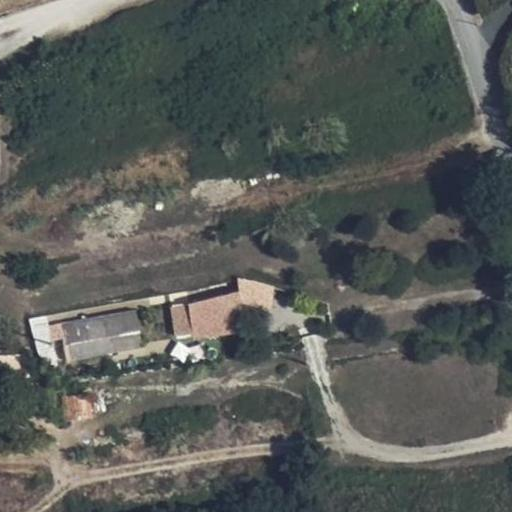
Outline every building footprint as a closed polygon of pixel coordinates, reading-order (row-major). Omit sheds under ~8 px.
[(244,314),(242,289),(219,295),(220,311),(206,312),(207,333),(241,330),(240,314),(244,314)] [(220,311),(219,295),(192,303),(195,334),(207,333),(206,312),(220,311)] [(143,343),(136,309),(61,323),(62,333),(68,359),(113,352),(112,348),(143,343)] [(62,333),(61,323),(45,326),(46,331),(47,335),(62,333)] [(29,374),(25,352),(0,353),(0,357),(3,376),(29,374)] [(89,415),(86,395),(67,398),(69,417),(89,415)]
